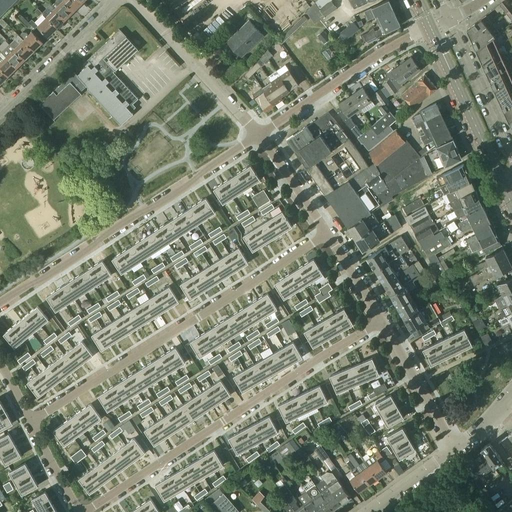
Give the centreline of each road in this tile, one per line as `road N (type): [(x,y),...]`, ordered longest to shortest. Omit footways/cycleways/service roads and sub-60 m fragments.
road 1 (residential): [(327,231),(29,419)]
road 2 (residential): [(91,511),(382,323)]
road 3 (residential): [(259,133),(0,302)]
road 4 (residential): [(432,29),(259,133)]
road 5 (residential): [(134,0),(259,133)]
road 6 (tertiary): [(432,29),(501,182)]
road 7 (residential): [(0,113),(109,0)]
road 8 (residential): [(511,159),(449,22)]
road 9 (residential): [(455,448),(382,323)]
